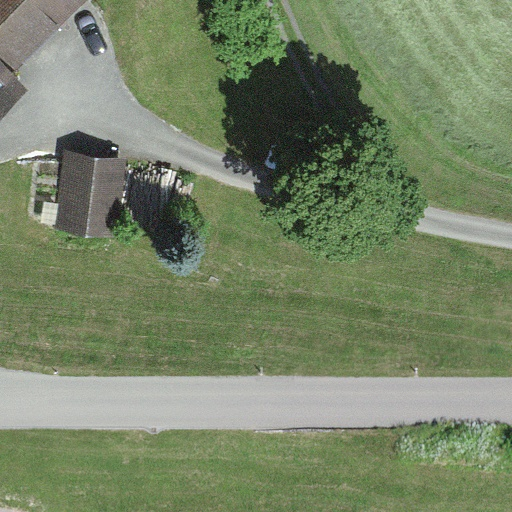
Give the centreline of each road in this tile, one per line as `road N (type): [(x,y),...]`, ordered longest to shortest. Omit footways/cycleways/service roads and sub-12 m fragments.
road 1 (tertiary): [(0,386),(511,388)]
road 2 (track): [(285,0),(383,217)]
